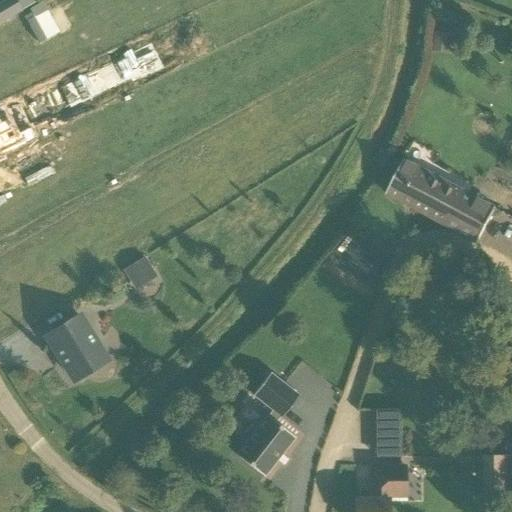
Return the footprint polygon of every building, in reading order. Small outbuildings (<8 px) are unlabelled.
[(22,10),(35,3),(33,0),(5,0),(0,3),(0,24),(23,11),(22,10)] [(38,43),(58,32),(46,11),(27,22),(38,43)] [(433,51),(451,52),(453,32),(435,31),(433,51)] [(4,113),(0,114),(0,155),(1,157),(37,139),(31,128),(15,135),(4,113)] [(496,208),(404,160),(387,193),(478,242),(496,208)] [(124,268),(136,287),(156,274),(144,254),(124,268)] [(106,282),(82,297),(91,311),(115,296),(106,282)] [(80,316),(47,336),(75,380),(107,360),(80,316)] [(275,422),(280,416),(281,417),(298,395),(269,373),(252,394),(274,411),(269,417),(267,416),(236,455),(264,477),(295,437),(275,422)] [(375,419),(375,455),(399,455),(400,420),(375,419)] [(484,505),(507,505),(507,455),(484,455),(484,505)] [(355,511),(389,511),(389,497),(405,497),(405,466),(371,466),(371,499),(355,499),(355,511)]
